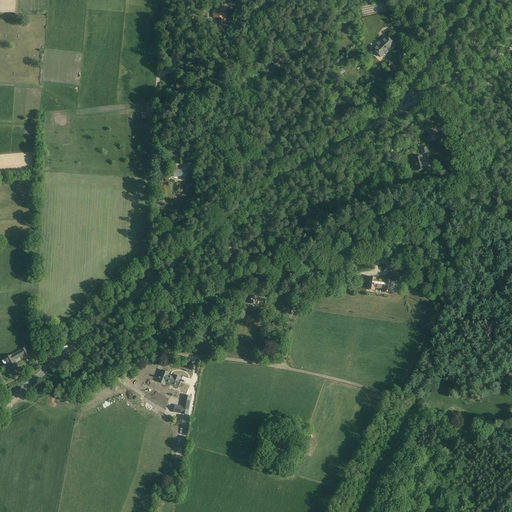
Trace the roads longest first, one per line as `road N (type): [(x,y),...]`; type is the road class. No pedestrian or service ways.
road 1 (track): [(186,421),(71,349),(231,359),(386,394),(511,459)]
road 2 (unclassified): [(0,406),(263,191),(399,110)]
road 3 (track): [(150,284),(162,0)]
road 4 (track): [(329,150),(272,0)]
road 5 (track): [(383,184),(308,209),(239,211)]
road 6 (track): [(399,110),(476,0)]
road 7 (track): [(383,184),(511,169)]
road 8 (track): [(399,110),(511,48)]
